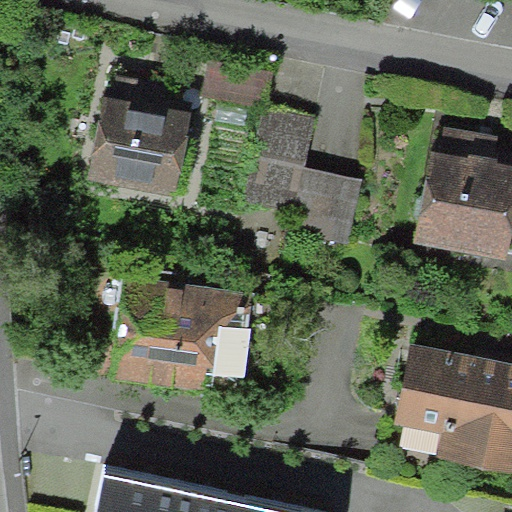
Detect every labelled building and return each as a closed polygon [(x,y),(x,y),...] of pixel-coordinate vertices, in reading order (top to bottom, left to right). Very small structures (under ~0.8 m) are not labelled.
[(210,112),(111,90),(91,179),(189,202),(210,112)] [(315,114),(264,103),(240,217),(291,227),(305,160),(315,114)] [(511,159),(438,143),(418,234),(511,254),(511,159)] [(305,160),(291,227),(347,238),(360,171),(305,160)] [(235,287),(131,268),(114,368),(217,387),(235,287)] [(500,352),(408,334),(392,419),(437,428),(431,454),(480,461),(500,352)] [(511,354),(500,352),(480,461),(511,467),(511,354)] [(99,464),(90,511),(334,511),(335,511),(99,464)] [(511,511),(511,499),(475,492),(471,511),(511,511)]
